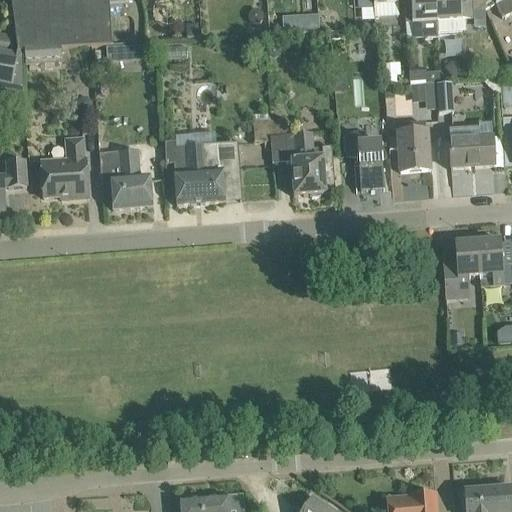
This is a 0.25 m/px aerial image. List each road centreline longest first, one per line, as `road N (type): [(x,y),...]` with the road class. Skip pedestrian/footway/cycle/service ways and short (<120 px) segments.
road 1 (residential): [(0,491),(511,448)]
road 2 (residential): [(0,247),(511,210)]
